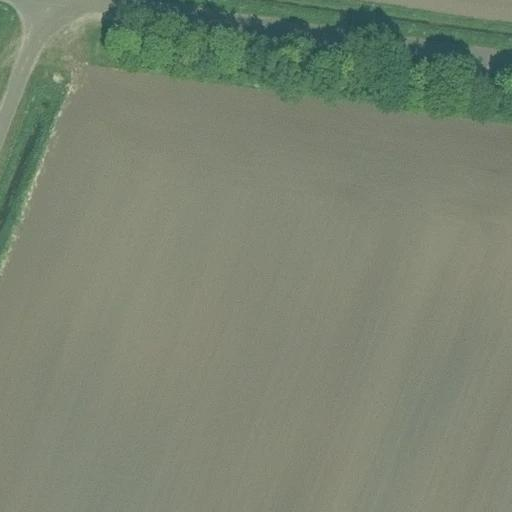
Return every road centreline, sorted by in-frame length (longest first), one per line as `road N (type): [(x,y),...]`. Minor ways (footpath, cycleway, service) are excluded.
road 1 (unclassified): [(60,0),(511,61)]
road 2 (unclassified): [(49,0),(0,126)]
